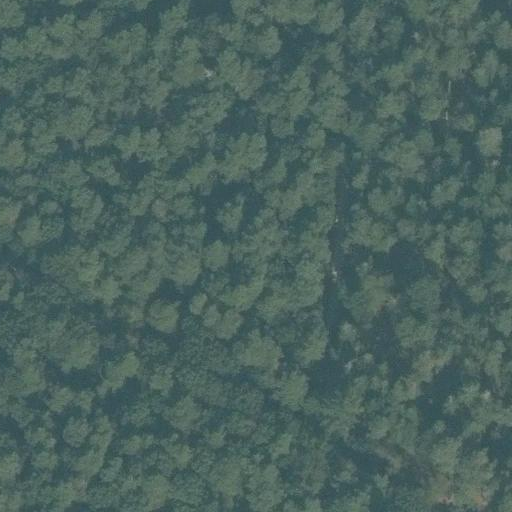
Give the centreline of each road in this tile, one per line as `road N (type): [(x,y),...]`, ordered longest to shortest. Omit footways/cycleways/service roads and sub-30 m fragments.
road 1 (track): [(319,457),(351,0)]
road 2 (track): [(0,269),(319,457)]
